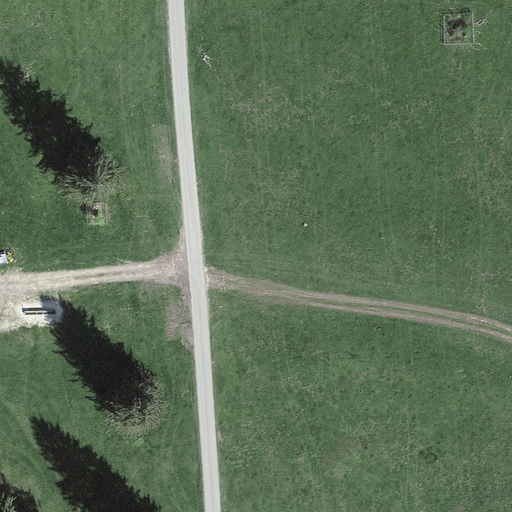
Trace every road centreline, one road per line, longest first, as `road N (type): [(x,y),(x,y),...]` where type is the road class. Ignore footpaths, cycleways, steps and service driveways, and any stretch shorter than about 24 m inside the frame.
road 1 (unclassified): [(214,511),(175,0)]
road 2 (track): [(195,270),(281,294),(443,315),(511,333)]
road 3 (track): [(195,270),(511,336)]
road 4 (track): [(0,287),(195,270)]
